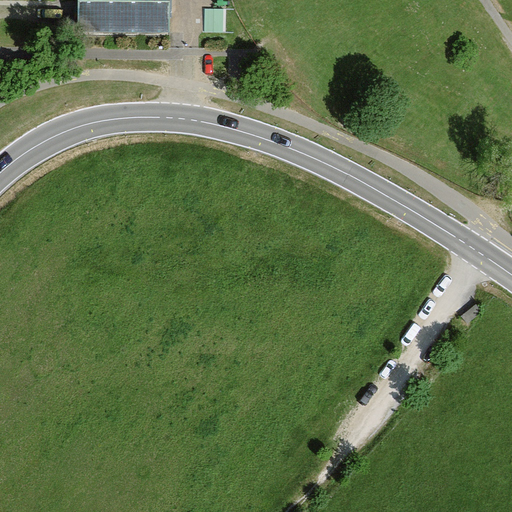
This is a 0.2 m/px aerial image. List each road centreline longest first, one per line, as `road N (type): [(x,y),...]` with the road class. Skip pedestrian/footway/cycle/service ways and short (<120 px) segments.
road 1 (tertiary): [(511,273),(331,163),(225,124),(141,115),(92,122),(53,135),(0,172)]
road 2 (track): [(476,249),(385,404),(290,511)]
